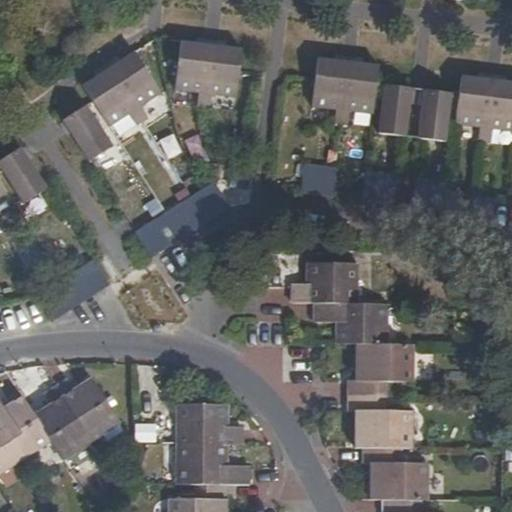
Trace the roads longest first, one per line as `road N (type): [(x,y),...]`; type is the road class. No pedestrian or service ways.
road 1 (residential): [(511,248),(275,218),(251,233),(177,351)]
road 2 (residential): [(177,351),(231,370),(268,401),(332,511)]
road 3 (unknown): [(275,218),(281,7)]
road 4 (residential): [(0,355),(76,347),(177,351)]
